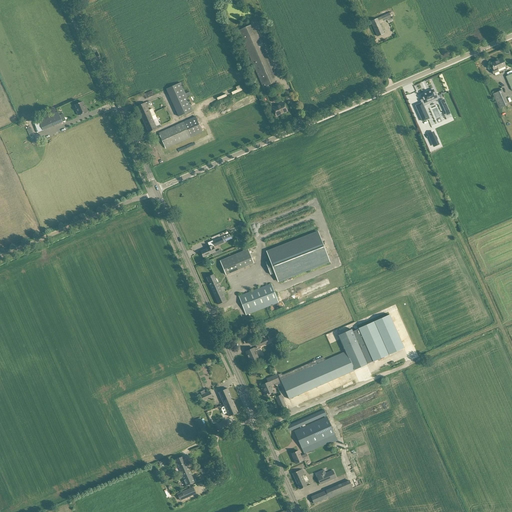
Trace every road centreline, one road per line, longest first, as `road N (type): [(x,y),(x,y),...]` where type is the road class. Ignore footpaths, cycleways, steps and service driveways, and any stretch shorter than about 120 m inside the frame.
road 1 (unclassified): [(155,190),(511,35)]
road 2 (track): [(392,87),(511,352)]
road 3 (tertiary): [(261,427),(155,190)]
road 4 (tertiary): [(155,190),(71,0)]
road 5 (unclassified): [(0,257),(155,190)]
road 6 (track): [(379,376),(499,325)]
road 7 (unclassified): [(261,427),(379,376)]
